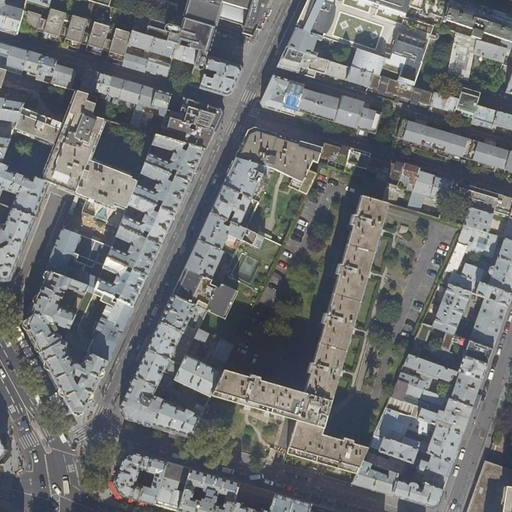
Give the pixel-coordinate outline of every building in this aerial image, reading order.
[(3,0),(0,0),(0,29),(1,30),(16,34),(19,25),(23,12),(4,6),(3,4),(3,0)] [(79,0),(108,8),(110,0),(188,0),(189,0),(176,45),(198,52),(194,65),(188,86),(199,90),(209,57),(220,20),(260,31),(263,26),(274,0),(251,0),(252,0),(251,0),(79,0)] [(407,5),(408,0),(322,0),(322,1),(317,0),(307,0),(298,30),(322,38),(336,0),(348,0),(403,16),(407,5)] [(348,0),(336,0),(322,38),(356,50),(350,68),(372,74),(391,80),(413,86),(434,26),(403,16),(348,0)] [(408,0),(407,5),(421,10),(420,14),(427,17),(429,13),(443,18),(448,0),(408,0)] [(459,0),(448,0),(443,18),(442,19),(473,29),(470,37),(480,40),(482,33),(511,42),(511,17),(481,7),(459,0)] [(58,10),(51,8),(42,38),(57,43),(67,12),(65,12),(58,10)] [(37,32),(42,15),(24,10),(23,12),(19,25),(33,31),(37,32)] [(89,19),(73,14),(64,45),(72,47),(79,50),(89,19)] [(111,26),(95,21),(86,52),(101,56),(111,26)] [(117,28),(108,58),(115,61),(124,63),(133,32),(117,28)] [(316,40),(320,42),(322,38),(298,30),(294,28),(290,38),(286,47),(314,58),(314,57),(324,60),(326,53),(313,48),(316,40)] [(154,39),(133,32),(124,63),(123,67),(132,70),(144,73),(145,71),(148,59),(149,57),(146,56),(145,60),(129,55),(132,47),(150,52),(154,39)] [(470,37),(455,33),(447,75),(467,81),(472,53),(504,63),(503,65),(508,67),(511,54),(511,49),(510,49),(480,40),(470,37)] [(176,45),(154,39),(150,52),(172,58),(176,45)] [(0,68),(7,71),(21,75),(22,70),(28,52),(0,43),(0,68)] [(198,52),(176,45),(172,58),(172,59),(183,62),(194,65),(198,52)] [(314,58),(286,47),(281,57),(278,64),(281,68),(310,77),(323,81),(324,77),(325,75),(329,62),(324,60),(314,57),(314,58)] [(35,54),(28,52),(22,70),(37,74),(38,72),(42,56),(35,54)] [(49,58),(42,56),(38,72),(43,73),(42,74),(48,76),(48,75),(52,76),(57,60),(49,58)] [(235,85),(242,71),(240,66),(209,57),(199,90),(226,98),(231,95),(235,85)] [(148,59),(145,71),(155,74),(167,78),(171,61),(168,60),(166,65),(148,59)] [(82,81),(86,69),(71,64),(57,60),(52,76),(52,79),(50,84),(72,90),(75,79),(82,81)] [(346,81),(350,68),(329,62),(325,75),(334,77),(346,81)] [(368,88),(372,74),(350,68),(346,81),(357,84),(368,88)] [(93,71),(86,69),(82,81),(79,92),(87,95),(89,89),(90,89),(95,90),(100,73),(93,71)] [(106,75),(100,73),(95,90),(93,97),(97,98),(105,100),(112,77),(106,75)] [(377,90),(387,93),(391,80),(372,74),(368,88),(370,88),(369,91),(376,93),(377,90)] [(50,84),(52,79),(37,75),(36,80),(50,84)] [(282,91),(286,92),(289,81),(281,78),(272,76),(264,93),(260,103),(262,107),(270,110),(280,112),(284,98),(280,97),(282,91)] [(120,79),(112,77),(105,100),(109,102),(111,97),(113,98),(112,102),(117,104),(118,102),(133,107),(136,98),(132,97),(133,93),(132,93),(135,84),(132,83),(120,79)] [(391,80),(387,93),(397,96),(408,99),(413,86),(391,80)] [(296,83),(289,81),(286,92),(284,98),(280,112),(287,114),(294,116),(298,101),(294,100),(295,95),(300,96),(302,88),(303,85),(296,83)] [(151,108),(157,90),(148,88),(142,86),(137,104),(151,108)] [(434,93),(413,86),(408,99),(411,100),(410,103),(417,105),(418,102),(430,106),(434,93)] [(2,89),(1,89),(0,88),(0,109),(20,113),(22,108),(27,97),(21,95),(20,102),(0,98),(0,91),(1,92),(2,89)] [(311,91),(302,88),(300,96),(298,101),(294,116),(294,117),(304,120),(306,113),(315,116),(323,94),(311,91)] [(458,100),(454,113),(462,115),(472,118),(476,106),(476,105),(480,93),(462,88),(458,100)] [(164,92),(157,90),(151,108),(158,110),(159,117),(164,118),(164,117),(171,94),(164,92)] [(87,95),(79,92),(75,91),(64,124),(22,108),(20,113),(14,129),(55,145),(42,179),(48,182),(62,187),(125,212),(128,205),(132,195),(136,184),(137,180),(87,161),(103,120),(92,117),(97,98),(93,97),(87,95)] [(446,96),(440,94),(434,93),(430,106),(429,109),(432,110),(433,106),(441,109),(453,112),(454,113),(458,100),(446,96)] [(324,119),(335,123),(342,100),(331,97),(323,94),(315,116),(324,119)] [(352,99),(343,97),(342,100),(335,123),(342,125),(364,131),(373,134),(378,112),(369,109),(366,108),(367,104),(352,99)] [(193,101),(186,99),(179,122),(214,132),(217,124),(222,114),(220,109),(193,101)] [(496,112),(476,106),(472,118),(470,124),(478,126),(491,130),(492,130),(496,112)] [(14,129),(20,113),(0,109),(0,147),(6,149),(14,129)] [(179,122),(164,117),(164,118),(159,117),(149,114),(149,113),(144,112),(139,130),(154,135),(158,120),(162,121),(161,126),(163,130),(166,131),(185,137),(183,144),(188,145),(205,150),(209,141),(214,132),(179,122)] [(511,116),(496,112),(492,130),(492,131),(496,132),(497,126),(502,127),(511,130),(511,116)] [(408,121),(396,118),(391,137),(404,140),(403,145),(415,148),(424,151),(426,147),(432,149),(438,150),(437,155),(452,159),(459,162),(460,157),(473,161),(472,165),(494,172),(495,167),(499,169),(504,150),(495,147),(497,142),(485,139),(484,144),(475,141),(477,136),(471,135),(469,139),(460,137),(462,132),(450,129),(449,133),(440,130),(441,126),(436,124),(434,129),(425,126),(427,122),(415,118),(414,123),(408,121)] [(254,127),(247,131),(244,138),(238,149),(235,158),(274,169),(292,178),(289,186),(306,194),(316,174),(308,170),(313,161),(318,163),(320,156),(322,148),(310,144),(288,137),(263,130),(254,127)] [(195,171),(205,150),(188,145),(186,150),(184,149),(183,151),(181,150),(183,144),(155,135),(151,145),(173,152),(168,163),(148,153),(144,163),(169,175),(171,169),(176,172),(174,177),(189,184),(195,171)] [(344,164),(346,165),(350,151),(349,150),(349,148),(342,146),(342,148),(335,146),(328,144),(327,149),(322,148),(320,156),(337,162),(337,163),(344,166),(344,164)] [(505,171),(508,172),(508,171),(506,180),(511,182),(511,181),(511,151),(510,151),(511,147),(506,145),(504,150),(499,169),(505,171)] [(350,151),(346,165),(344,170),(352,173),(354,166),(366,170),(370,157),(371,154),(360,151),(350,148),(350,151)] [(366,170),(381,174),(384,161),(376,159),(370,157),(366,170)] [(274,169),(235,158),(228,173),(222,186),(240,194),(244,195),(251,199),(255,201),(258,202),(274,169)] [(390,180),(399,183),(404,164),(395,161),(394,164),(393,163),(384,161),(381,174),(391,177),(390,180)] [(9,166),(1,163),(0,164),(0,280),(9,280),(10,278),(25,240),(40,203),(48,182),(42,179),(33,176),(32,179),(8,169),(9,166)] [(166,180),(169,175),(144,163),(140,174),(159,183),(155,193),(136,184),(132,195),(155,206),(157,200),(160,201),(159,202),(160,203),(161,204),(160,208),(175,215),(181,203),(189,184),(174,177),(171,183),(166,180)] [(399,183),(414,187),(419,168),(408,165),(404,164),(399,183)] [(427,170),(419,168),(414,187),(413,191),(430,196),(435,176),(436,173),(427,170)] [(430,196),(446,201),(452,181),(442,178),(435,176),(430,196)] [(472,187),(452,181),(446,201),(468,207),(492,214),(494,215),(500,196),(494,194),(472,187)] [(225,220),(230,223),(238,226),(251,199),(244,195),(241,201),(237,200),(240,194),(222,186),(215,200),(209,213),(225,220)] [(152,211),(155,206),(132,195),(128,205),(145,214),(141,224),(123,216),(119,227),(141,236),(143,230),(146,232),(145,232),(145,233),(146,234),(147,235),(145,238),(161,245),(168,231),(175,215),(160,208),(157,213),(152,211)] [(380,229),(388,204),(382,202),(360,196),(355,215),(351,215),(349,225),(352,226),(341,264),(337,264),(335,274),(338,275),(327,313),(324,313),(321,323),(324,324),(312,363),(309,362),(306,373),(310,373),(304,393),(259,380),(260,377),(250,374),(249,377),(223,369),(210,397),(205,407),(190,438),(198,440),(219,398),(245,406),(244,409),(250,411),(251,408),(296,421),(286,454),(294,456),(335,468),(334,472),(341,474),(342,470),(356,474),(362,461),(366,452),(368,448),(352,443),(353,440),(342,437),(341,440),(321,435),(338,376),(342,377),(344,370),(340,369),(350,334),(354,335),(356,328),(352,327),(366,278),(370,279),(372,273),(368,272),(379,236),(382,237),(384,230),(380,229)] [(511,198),(500,196),(494,215),(508,219),(511,219),(511,198)] [(492,214),(468,207),(462,226),(465,227),(486,233),(492,214)] [(223,224),(225,220),(209,213),(202,229),(197,240),(220,251),(228,235),(240,241),(245,230),(238,226),(230,223),(228,227),(223,224)] [(511,219),(508,219),(502,238),(511,241),(511,219)] [(172,295),(195,306),(197,302),(209,307),(207,311),(198,330),(208,335),(220,340),(234,347),(282,246),(257,234),(260,228),(253,225),(250,231),(246,229),(245,230),(240,241),(235,251),(232,257),(228,266),(220,284),(217,288),(208,284),(210,280),(184,267),(175,286),(172,295)] [(138,242),(141,236),(119,227),(115,237),(131,244),(127,254),(111,247),(111,248),(107,258),(127,267),(129,261),(132,262),(131,263),(132,265),(133,265),(131,269),(147,276),(154,262),(161,245),(145,238),(143,244),(138,242)] [(511,241),(502,238),(486,233),(465,227),(446,270),(475,281),(479,283),(481,283),(485,271),(465,264),(461,273),(455,271),(465,250),(497,260),(494,267),(492,267),(490,268),(489,272),(490,274),(492,275),(487,286),(511,295),(511,293),(511,241)] [(111,248),(62,228),(46,269),(47,270),(88,287),(86,291),(92,294),(95,289),(99,279),(82,271),(85,264),(92,268),(94,262),(104,265),(107,258),(111,248)] [(222,253),(220,251),(197,240),(190,254),(184,267),(210,280),(222,253)] [(224,253),(232,257),(235,251),(227,247),(224,253)] [(124,272),(127,267),(107,258),(104,265),(103,269),(117,275),(113,285),(99,279),(95,289),(102,293),(113,297),(115,292),(118,293),(117,295),(117,296),(119,296),(117,300),(133,307),(139,293),(147,276),(131,269),(129,274),(124,272)] [(223,264),(215,282),(220,284),(228,266),(223,264)] [(39,354),(63,341),(66,334),(63,332),(61,336),(57,333),(56,334),(54,331),(57,329),(56,327),(53,328),(52,327),(51,326),(49,325),(51,322),(52,322),(53,322),(54,321),(55,321),(59,322),(59,323),(62,324),(61,326),(68,329),(76,313),(60,307),(59,304),(61,299),(62,300),(62,299),(62,298),(62,297),(65,291),(66,290),(67,289),(73,291),(73,292),(84,296),(86,291),(88,287),(47,270),(39,288),(24,326),(39,354)] [(471,292),(475,281),(446,270),(441,281),(449,284),(471,292)] [(487,286),(481,283),(479,283),(475,294),(479,295),(484,297),(508,306),(510,300),(511,295),(487,286)] [(475,294),(471,292),(449,284),(432,327),(464,338),(469,340),(493,349),(500,328),(508,306),(484,297),(479,313),(477,313),(475,316),(478,316),(471,334),(470,332),(464,330),(463,331),(462,333),(455,330),(468,295),(471,296),(472,298),(475,299),(478,298),(479,295),(475,294)] [(113,351),(133,307),(117,300),(116,303),(112,301),(113,298),(113,297),(102,293),(99,300),(106,303),(94,330),(97,332),(88,353),(108,362),(113,351)] [(198,330),(207,311),(195,306),(172,295),(165,308),(159,322),(194,338),(198,330)] [(73,307),(78,309),(82,300),(78,298),(76,302),(73,307)] [(146,349),(181,366),(194,338),(159,322),(153,335),(146,349)] [(460,349),(464,338),(432,327),(423,323),(415,340),(427,344),(428,340),(423,339),(425,335),(443,342),(442,343),(460,349)] [(208,335),(198,330),(194,338),(181,366),(174,380),(210,397),(223,369),(234,347),(220,340),(208,366),(195,359),(203,343),(204,344),(208,335)] [(452,353),(427,344),(415,340),(408,356),(418,359),(422,349),(426,350),(426,352),(438,356),(437,358),(452,363),(453,361),(449,360),(452,353)] [(489,358),(493,349),(469,340),(463,356),(487,365),(489,358)] [(68,344),(63,341),(39,354),(72,414),(84,413),(108,362),(88,353),(87,352),(80,367),(79,365),(78,364),(76,364),(75,364),(74,364),(66,349),(68,344)] [(75,353),(81,355),(83,350),(74,346),(72,351),(76,352),(75,353)] [(134,376),(156,387),(168,392),(174,380),(181,366),(146,349),(140,363),(134,376)] [(457,373),(418,359),(408,356),(404,366),(417,371),(416,373),(421,375),(420,378),(416,377),(415,379),(401,373),(397,381),(427,392),(432,379),(435,380),(438,378),(448,382),(451,380),(452,382),(455,383),(450,397),(447,396),(446,399),(472,408),(476,394),(481,381),(457,373)] [(484,373),(487,365),(463,356),(457,373),(481,381),(484,373)] [(138,423),(152,427),(164,401),(152,395),(156,387),(134,376),(126,392),(119,407),(124,419),(138,423)] [(446,399),(443,397),(439,396),(427,392),(397,381),(385,408),(462,434),(467,421),(472,408),(446,399)] [(192,413),(164,401),(152,427),(170,432),(190,438),(205,407),(196,404),(192,413)] [(374,434),(417,450),(429,454),(452,462),(457,449),(462,434),(385,408),(374,434)] [(417,450),(374,434),(368,447),(391,456),(392,456),(394,452),(399,454),(398,458),(406,461),(417,466),(447,477),(449,471),(452,462),(429,454),(428,457),(430,458),(428,463),(414,458),(417,450)] [(150,457),(142,455),(133,452),(122,459),(115,484),(121,495),(126,496),(138,500),(150,457)] [(398,458),(392,456),(391,456),(389,461),(366,452),(362,461),(371,464),(389,472),(398,475),(401,476),(406,461),(398,458)] [(159,460),(150,457),(138,500),(139,500),(145,502),(148,503),(154,505),(166,462),(159,460)] [(369,470),(371,464),(362,461),(356,474),(352,484),(373,490),(391,496),(396,481),(398,475),(389,472),(387,477),(369,470)] [(501,511),(505,487),(511,487),(511,470),(485,461),(480,476),(466,511),(501,511)] [(178,465),(166,462),(154,505),(166,508),(178,511),(190,469),(178,465)] [(445,483),(447,477),(417,466),(416,469),(417,470),(417,471),(415,470),(411,480),(423,484),(442,490),(445,483)] [(190,469),(178,511),(179,511),(230,511),(239,483),(214,476),(190,469)] [(405,483),(396,481),(391,496),(406,500),(431,507),(438,504),(439,500),(442,490),(423,484),(420,490),(417,488),(417,487),(416,486),(416,485),(414,485),(412,484),(411,484),(410,484),(409,484),(408,485),(405,483)] [(270,511),(276,494),(257,488),(239,483),(230,511),(270,511)] [(511,511),(511,487),(505,487),(501,511),(511,511)] [(290,498),(276,494),(270,511),(271,511),(308,511),(311,504),(290,498)]
